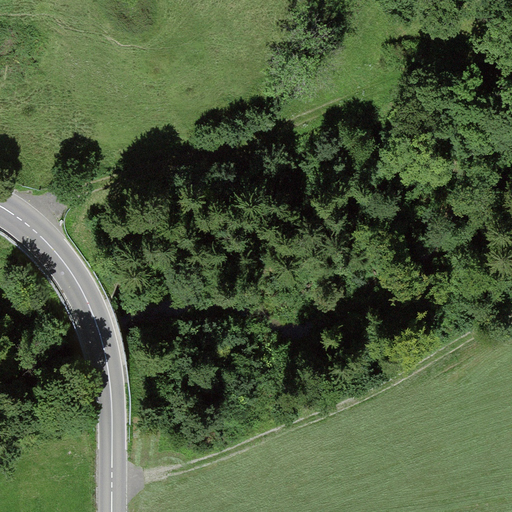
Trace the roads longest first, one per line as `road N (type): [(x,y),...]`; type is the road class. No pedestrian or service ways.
road 1 (track): [(22,218),(299,129),(511,36)]
road 2 (track): [(114,483),(239,448),(375,388),(511,297)]
road 3 (tertiary): [(114,511),(111,369),(99,325),(65,259),(0,202)]
